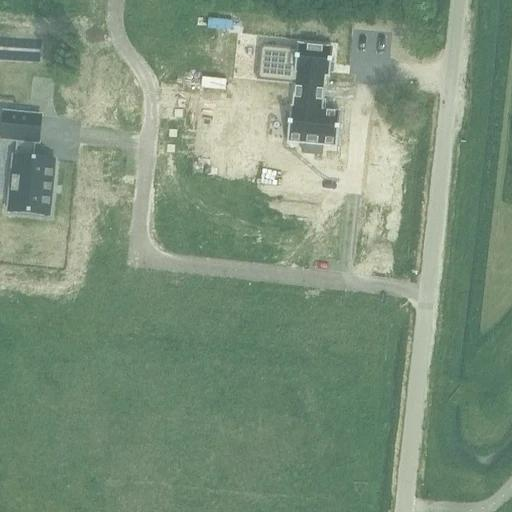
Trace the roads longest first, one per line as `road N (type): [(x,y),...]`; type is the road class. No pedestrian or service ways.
road 1 (residential): [(116,0),(115,34),(150,92),(137,258),(427,292)]
road 2 (unclassified): [(461,0),(427,292)]
road 3 (unclassified): [(427,292),(401,511)]
